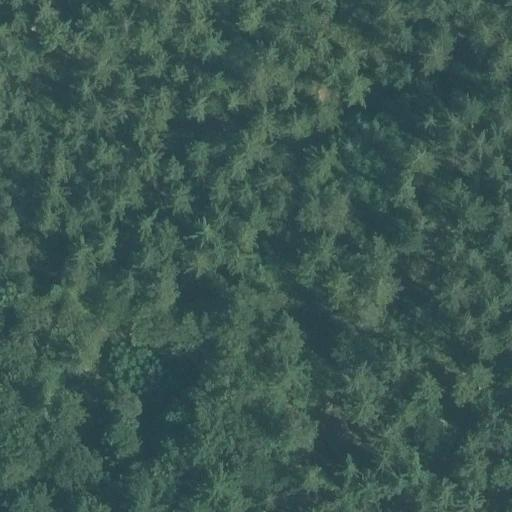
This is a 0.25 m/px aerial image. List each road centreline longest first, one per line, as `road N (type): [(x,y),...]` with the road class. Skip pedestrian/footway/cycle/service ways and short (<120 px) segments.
road 1 (track): [(349,380),(0,257)]
road 2 (track): [(511,455),(349,380)]
